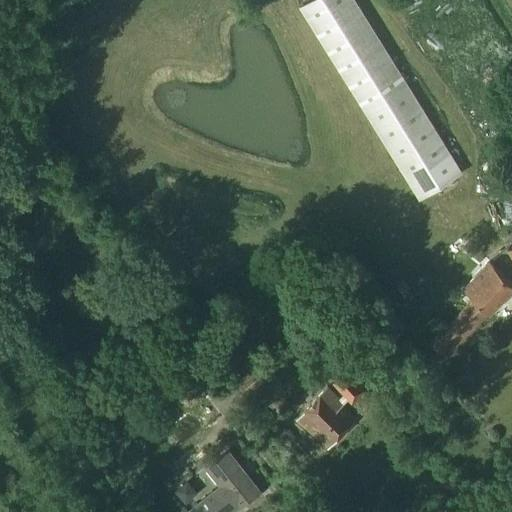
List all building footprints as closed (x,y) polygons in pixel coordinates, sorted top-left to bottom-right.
[(356,0),(310,0),(299,7),(418,199),(453,178),(460,188),(469,182),(463,172),(356,0)] [(511,291),(511,283),(490,261),(464,288),(469,293),(462,299),(467,304),(430,343),(446,358),(511,291)] [(411,287),(403,278),(395,285),(403,294),(411,287)] [(258,362),(252,354),(235,367),(241,375),(234,380),(250,400),(278,377),(263,358),(258,362)] [(372,384),(345,355),(334,365),(342,373),(332,381),(345,395),(349,399),(352,403),(372,384)] [(213,398),(239,427),(255,413),(246,403),(249,400),(233,381),(231,382),(213,398)] [(345,404),(349,399),(345,395),(340,399),(327,387),(297,419),(329,449),(357,420),(342,406),(345,404)] [(227,476),(220,481),(224,486),(190,511),(226,511),(225,510),(236,502),(240,507),(260,492),(229,451),(215,461),(227,476)] [(186,480),(177,489),(191,504),(201,495),(186,480)]
